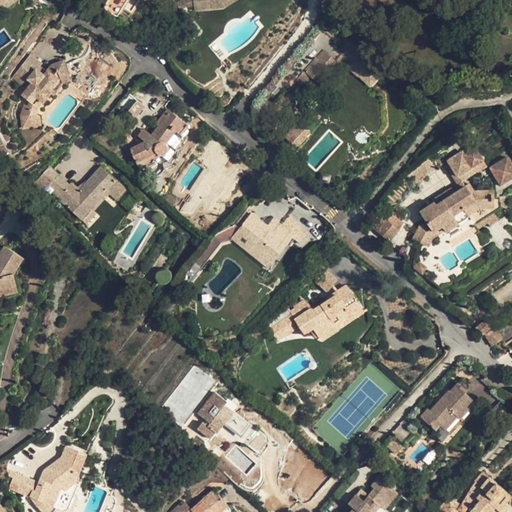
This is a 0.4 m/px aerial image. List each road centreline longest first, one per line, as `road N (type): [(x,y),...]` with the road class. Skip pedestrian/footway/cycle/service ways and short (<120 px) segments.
road 1 (residential): [(143,52),(467,336)]
road 2 (residential): [(323,497),(467,336)]
road 3 (unknown): [(120,89),(143,52),(56,0)]
